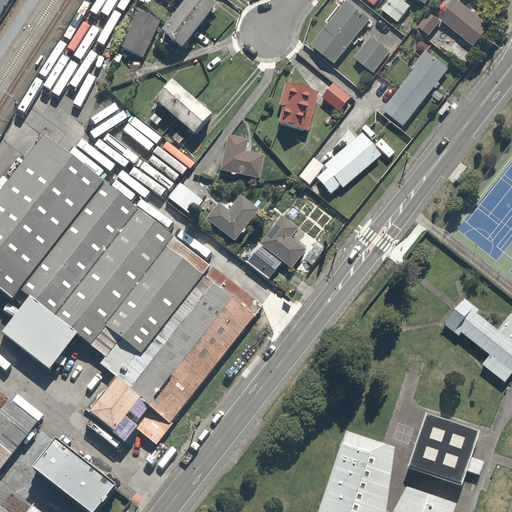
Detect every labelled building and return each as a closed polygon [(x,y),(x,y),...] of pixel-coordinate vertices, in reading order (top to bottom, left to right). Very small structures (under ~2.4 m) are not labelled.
[(0,0),(0,18),(11,0),(0,0)] [(217,9),(206,0),(187,0),(161,32),(183,50),(217,9)] [(332,62),(370,17),(349,0),(344,0),(309,43),(332,62)] [(414,6),(406,0),(386,0),(380,9),(400,24),(414,6)] [(491,26),(459,0),(451,0),(438,17),(441,19),(474,46),(491,26)] [(430,35),(440,21),(428,12),(418,26),(430,35)] [(141,59),(160,25),(139,13),(120,47),(141,59)] [(390,51),(372,36),(354,57),(372,72),(390,51)] [(425,49),(412,66),(416,69),(383,111),(403,127),(449,67),(425,49)] [(171,78),(154,98),(178,118),(195,97),(171,78)] [(333,82),(320,98),(337,112),(350,96),(333,82)] [(283,83),(277,106),(282,108),(278,124),(306,131),(316,92),(283,83)] [(211,112),(195,97),(178,118),(194,132),(211,112)] [(257,179),(262,155),(243,151),(246,138),(227,134),(219,172),(257,179)] [(316,178),(329,194),(339,186),(341,188),(381,157),(362,134),(323,165),(327,170),(316,178)] [(264,308),(48,140),(0,199),(0,292),(14,304),(23,294),(33,301),(5,337),(52,374),(80,338),(108,360),(102,367),(118,383),(92,416),(117,436),(127,423),(158,447),(174,427),(172,423),(264,308)] [(324,167),(313,158),(298,176),(310,185),(324,167)] [(166,198),(186,215),(191,208),(195,211),(203,201),(179,182),(166,198)] [(225,209),(217,203),(203,220),(230,242),(258,208),(239,192),(225,209)] [(290,234),(297,226),(283,214),(258,243),(289,269),(307,248),(290,234)] [(504,384),(511,373),(511,315),(511,314),(497,331),(476,314),(479,311),(464,300),(444,326),(458,337),(461,334),(489,356),(482,366),(504,384)] [(0,408),(8,398),(0,391),(0,408)] [(0,469),(37,421),(8,398),(0,408),(0,511),(41,511),(32,505),(0,480),(0,469)] [(407,469),(461,487),(480,433),(425,415),(407,469)] [(378,511),(386,449),(337,432),(309,511),(446,511),(449,505),(399,488),(386,511),(378,511)] [(93,511),(115,484),(56,438),(33,466),(88,511),(93,511)]
